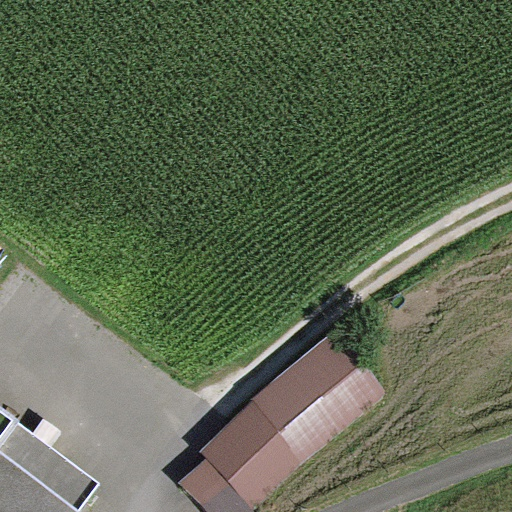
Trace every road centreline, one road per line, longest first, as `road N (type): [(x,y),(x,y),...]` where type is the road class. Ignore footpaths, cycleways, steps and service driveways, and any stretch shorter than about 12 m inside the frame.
road 1 (track): [(147,511),(232,395),(415,251),(511,203)]
road 2 (unknown): [(136,511),(113,445),(82,405),(12,347)]
road 3 (track): [(363,511),(511,460)]
